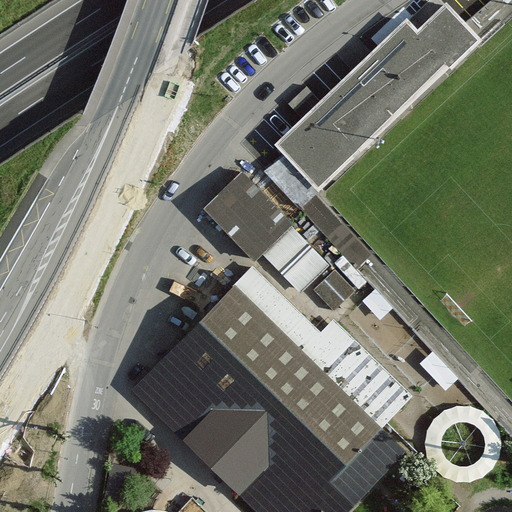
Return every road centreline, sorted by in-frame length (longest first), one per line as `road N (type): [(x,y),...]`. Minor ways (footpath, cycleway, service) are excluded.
road 1 (residential): [(69,511),(101,350),(160,213),(224,126),(278,71),(377,0)]
road 2 (primary): [(159,0),(121,106),(0,341)]
road 3 (motorway): [(0,128),(198,0)]
road 4 (motorway): [(113,0),(0,75)]
